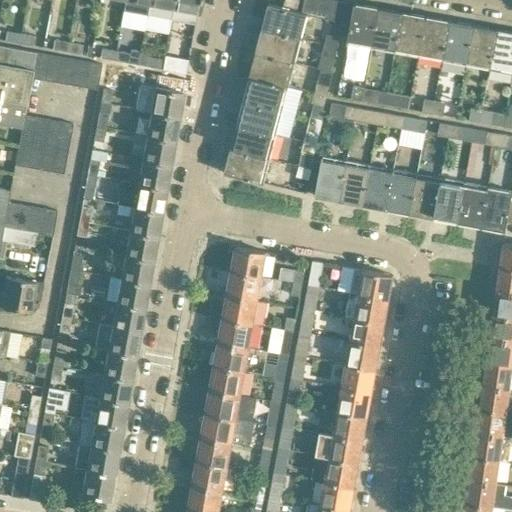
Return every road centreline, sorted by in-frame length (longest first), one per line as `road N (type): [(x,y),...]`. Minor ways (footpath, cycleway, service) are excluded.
road 1 (unclassified): [(190,212),(390,248),(409,261),(418,279),(376,511)]
road 2 (unclassified): [(129,511),(190,212)]
road 3 (unclassified): [(190,212),(223,0)]
